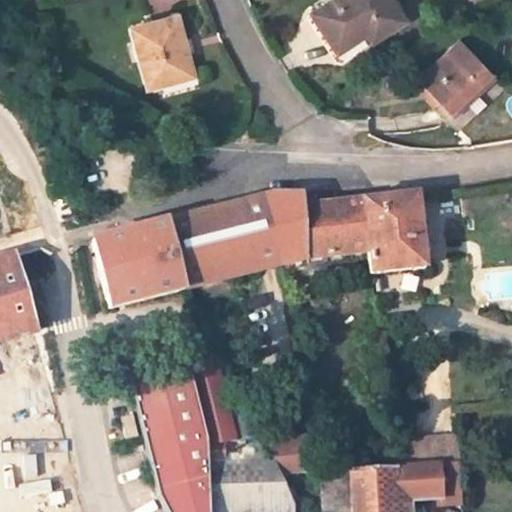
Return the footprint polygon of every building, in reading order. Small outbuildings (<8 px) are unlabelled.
[(402,23),(387,0),(337,0),(313,16),(341,61),(402,23)] [(195,74),(181,16),(139,26),(154,86),(195,74)] [(461,40),(417,80),(451,115),(493,75),(461,40)] [(430,270),(420,190),(365,197),(374,256),(377,275),(430,270)] [(164,221),(182,288),(297,263),(315,260),(374,256),(365,197),(303,202),(301,194),(275,195),(164,221)] [(164,221),(89,242),(105,304),(182,288),(164,221)] [(0,344),(34,335),(12,256),(0,259),(0,344)] [(313,475),(310,441),(238,442),(218,360),(183,368),(126,378),(159,496),(166,511),(293,511),(293,506),(280,475),(313,475)] [(132,414),(117,418),(122,441),(137,438),(132,414)] [(450,436),(401,436),(401,457),(450,457),(450,436)] [(402,511),(402,503),(467,499),(467,467),(355,469),(357,511),(402,511)]
